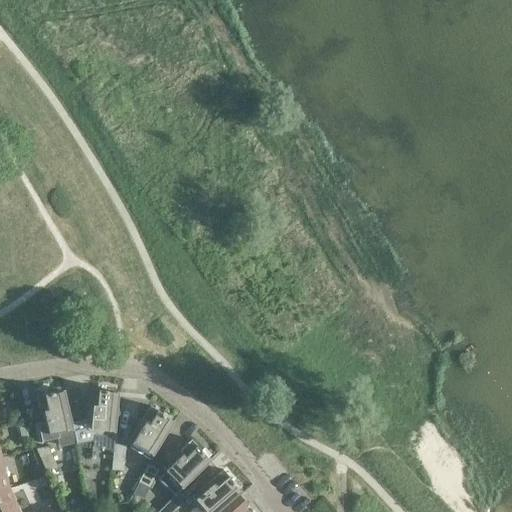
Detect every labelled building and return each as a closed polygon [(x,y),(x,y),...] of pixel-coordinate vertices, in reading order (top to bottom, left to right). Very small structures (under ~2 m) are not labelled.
[(87,419),(72,422),(76,441),(77,445),(94,441),(93,435),(114,437),(118,393),(107,392),(107,391),(89,389),(87,419)] [(76,441),(72,422),(64,391),(54,394),(53,392),(36,397),(42,423),(35,425),(40,443),(59,438),(61,445),(76,441)] [(128,439),(130,446),(151,459),(174,423),(164,417),(165,416),(150,406),(128,439)] [(159,481),(174,497),(210,462),(202,454),(204,453),(192,441),(168,463),(172,467),(166,473),(166,474),(159,481)] [(114,444),(112,470),(123,471),(125,445),(114,444)] [(36,450),(47,473),(58,468),(47,446),(41,447),(36,450)] [(1,458),(0,458),(0,492),(9,489),(1,458)] [(157,470),(148,465),(147,465),(138,482),(148,487),(157,470)] [(204,511),(219,511),(240,493),(233,486),(234,484),(221,471),(199,491),(202,495),(194,501),(204,511)] [(0,511),(18,511),(9,489),(0,492),(0,511)] [(41,492),(19,499),(22,511),(23,511),(45,506),(41,492)] [(174,497),(158,511),(175,511),(182,505),(174,497)] [(222,511),(240,511),(247,506),(239,497),(222,511)]
